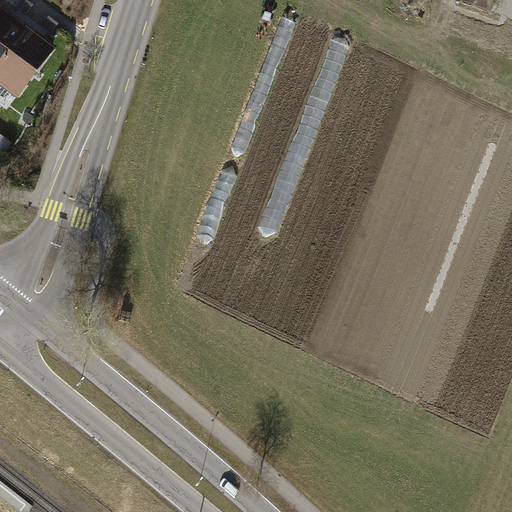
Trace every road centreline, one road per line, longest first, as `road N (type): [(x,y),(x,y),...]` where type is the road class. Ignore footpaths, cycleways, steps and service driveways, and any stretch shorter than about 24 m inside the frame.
road 1 (tertiary): [(12,304),(44,266),(65,216),(134,0)]
road 2 (primary): [(262,511),(12,304)]
road 3 (primary): [(0,341),(202,511)]
